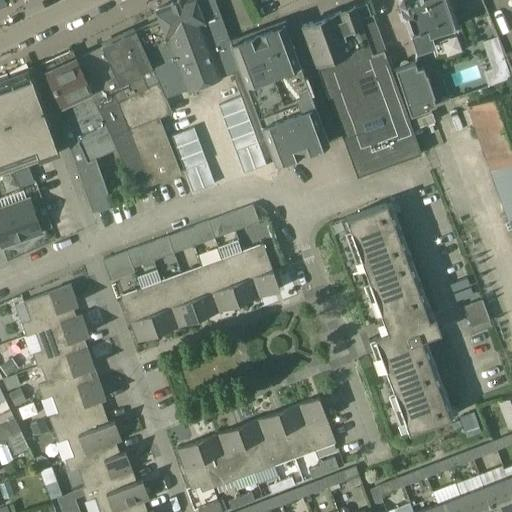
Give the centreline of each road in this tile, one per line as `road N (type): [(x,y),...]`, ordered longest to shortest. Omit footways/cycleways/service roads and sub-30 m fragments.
road 1 (residential): [(486,394),(406,185),(392,181),(289,212)]
road 2 (residential): [(185,511),(86,248)]
road 3 (residential): [(375,455),(289,212)]
road 4 (residential): [(234,191),(86,248)]
